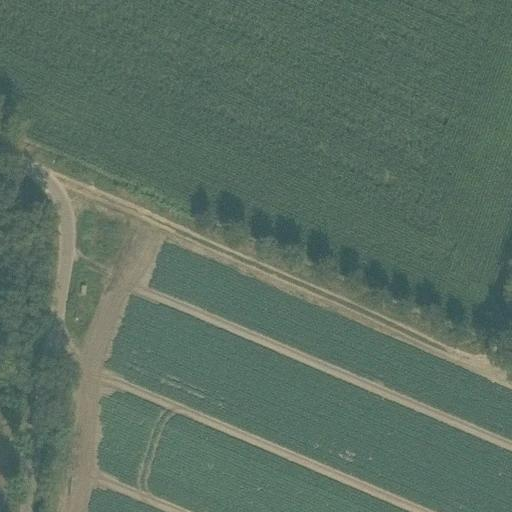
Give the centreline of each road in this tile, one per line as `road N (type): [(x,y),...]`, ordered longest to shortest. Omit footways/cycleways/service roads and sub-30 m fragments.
road 1 (track): [(511,374),(107,201),(56,190)]
road 2 (unclassified): [(32,511),(71,229),(56,190),(0,146)]
